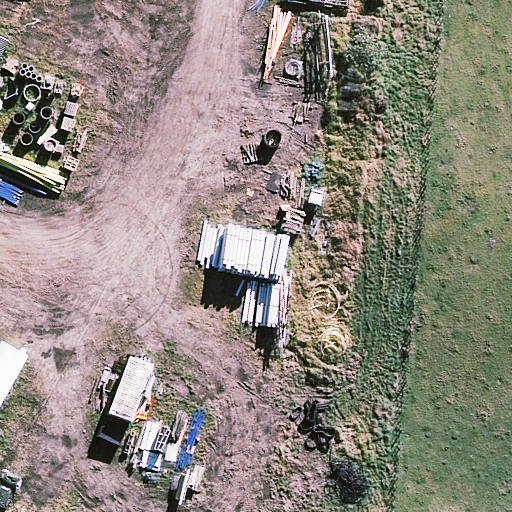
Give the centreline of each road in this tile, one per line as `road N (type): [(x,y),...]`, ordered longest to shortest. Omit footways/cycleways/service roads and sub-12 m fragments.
road 1 (unknown): [(0,313),(299,453)]
road 2 (unknown): [(170,511),(0,431)]
